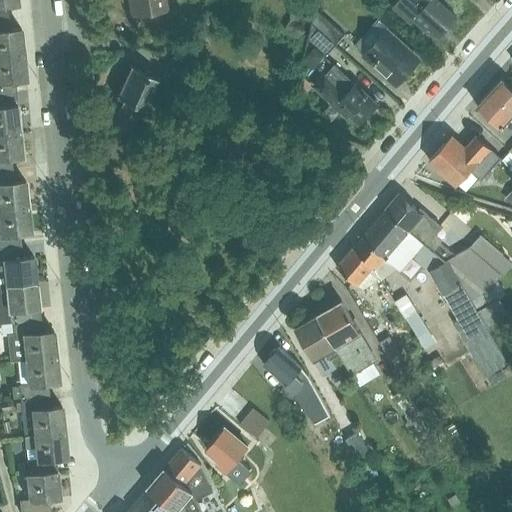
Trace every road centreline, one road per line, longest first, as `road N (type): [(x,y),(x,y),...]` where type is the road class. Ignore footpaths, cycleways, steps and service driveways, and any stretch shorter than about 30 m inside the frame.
road 1 (tertiary): [(114,483),(386,163),(511,34)]
road 2 (residential): [(46,0),(96,453),(114,483)]
